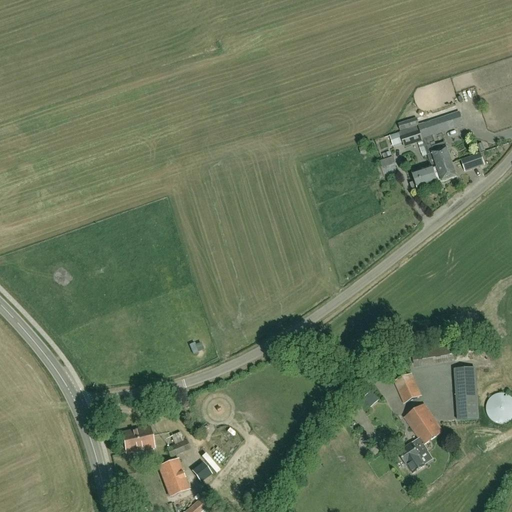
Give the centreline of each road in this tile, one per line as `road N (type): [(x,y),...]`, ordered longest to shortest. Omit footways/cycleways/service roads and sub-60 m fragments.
road 1 (unclassified): [(80,409),(187,385),(274,346),(511,161)]
road 2 (unknown): [(274,346),(378,382),(398,414)]
road 3 (secondary): [(80,409),(0,306)]
